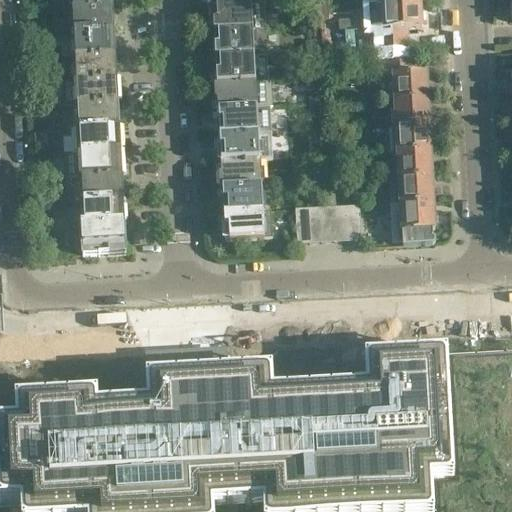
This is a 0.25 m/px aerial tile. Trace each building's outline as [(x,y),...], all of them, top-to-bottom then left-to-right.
[(112,9),(111,0),(67,0),(68,11),(112,9)] [(328,8),(327,0),(318,0),(319,9),(328,8)] [(423,26),(423,15),(420,15),(420,3),(383,5),(384,31),(384,32),(405,31),(421,30),(421,26),(423,26)] [(254,22),(253,11),(251,11),(251,7),(251,6),(249,6),(224,8),(212,8),(213,35),(252,33),(252,23),(254,22)] [(328,20),(328,8),(319,9),(320,21),(328,20)] [(113,33),(112,9),(68,11),(70,35),(113,33)] [(405,43),(405,31),(384,32),(384,31),(379,31),(379,44),(405,43)] [(114,57),(114,45),(113,33),(70,35),(71,59),(114,57)] [(255,48),(255,37),(252,37),(252,33),(213,35),(215,61),(254,59),(253,49),(255,48)] [(316,56),(315,43),(306,44),(307,56),(316,56)] [(406,56),(405,43),(379,44),(380,57),(406,56)] [(316,68),(316,56),(307,56),(307,69),(316,68)] [(116,81),(114,57),(71,59),(72,83),(116,81)] [(257,74),(256,63),(254,63),(254,59),(215,61),(216,87),(255,85),(254,74),(257,74)] [(414,76),(413,63),(385,65),(385,78),(393,78),(393,77),(414,76)] [(426,75),(414,76),(393,77),(393,78),(394,103),(427,101),(426,75)] [(117,105),(116,81),(72,83),(74,107),(117,105)] [(258,100),(258,89),(255,89),(255,85),(216,87),(218,113),(256,111),(256,100),(258,100)] [(333,107),(333,94),(324,95),(324,107),(333,107)] [(319,108),(318,95),(309,95),(310,108),(319,108)] [(429,127),(427,101),(394,103),(396,129),(429,127)] [(118,129),(117,105),(74,107),(75,131),(118,129)] [(334,119),(333,107),(324,107),(325,120),(334,119)] [(319,120),(319,108),(310,108),(310,121),(319,120)] [(260,133),(259,121),(257,121),(256,111),(218,113),(219,139),(258,137),(258,133),(260,133)] [(430,153),(429,127),(396,129),(388,129),(388,132),(385,135),(386,150),(390,153),(390,156),(397,155),(430,153)] [(120,153),(118,129),(75,131),(76,155),(120,153)] [(262,158),(261,147),(258,147),(258,137),(219,139),(220,165),(259,163),(259,159),(262,158)] [(336,158),(335,146),(327,146),(327,159),(336,158)] [(321,159),(321,147),(312,147),(313,160),(321,159)] [(121,177),(120,153),(76,155),(78,179),(121,177)] [(432,179),(430,153),(397,155),(399,181),(432,179)] [(337,170),(336,158),(327,159),(328,171),(337,170)] [(322,172),(321,159),(313,160),(313,173),(322,172)] [(263,184),(262,173),(260,173),(259,163),(220,165),(222,191),(261,188),(260,184),(263,184)] [(122,201),(121,177),(78,179),(79,203),(122,201)] [(433,205),(432,179),(399,181),(399,182),(386,182),(387,193),(399,192),(400,207),(433,205)] [(264,210),(264,199),(261,199),(261,188),(222,191),(223,217),(262,214),(262,210),(264,210)] [(124,226),(122,201),(79,203),(80,228),(124,226)] [(434,232),(433,205),(400,207),(402,250),(431,248),(433,247),(434,247),(434,246),(435,245),(435,244),(435,243),(435,242),(434,241),(432,240),(432,232),(434,232)] [(359,218),(358,209),(346,210),(346,219),(359,218)] [(346,219),(346,210),(333,211),(334,219),(346,219)] [(321,220),(321,211),(309,212),(309,221),(321,220)] [(334,219),(333,211),(321,211),(321,220),(334,219)] [(309,221),(309,212),(296,213),(296,221),(309,221)] [(266,236),(265,225),(263,225),(262,214),(223,217),(225,243),(243,242),(243,245),(256,244),(255,242),(264,241),(263,236),(266,236)] [(360,243),(359,218),(346,219),(348,243),(360,243)] [(335,244),(334,219),(321,220),(323,245),(335,244)] [(348,243),(346,219),(334,219),(335,244),(348,243)] [(323,245),(321,220),(309,221),(310,245),(323,245)] [(310,245),(309,221),(296,221),(298,246),(310,245)] [(125,257),(124,226),(80,228),(82,259),(125,257)] [(511,511),(511,355),(448,360),(456,487),(434,488),(434,511),(511,511)] [(97,401),(16,406),(17,429),(0,429),(0,511),(21,511),(20,511),(259,511),(263,511),(434,511),(434,488),(456,487),(455,461),(448,360),(366,365),(368,396),(275,399),(273,377),(147,385),(148,412),(98,414),(97,401)]
